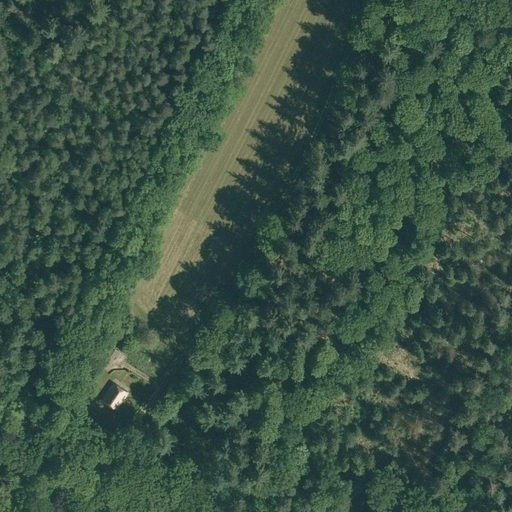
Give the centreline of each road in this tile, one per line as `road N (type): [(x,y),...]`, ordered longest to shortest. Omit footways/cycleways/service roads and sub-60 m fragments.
road 1 (track): [(111,454),(264,229),(327,101),(360,0)]
road 2 (track): [(33,407),(238,0)]
road 3 (track): [(33,407),(206,511)]
